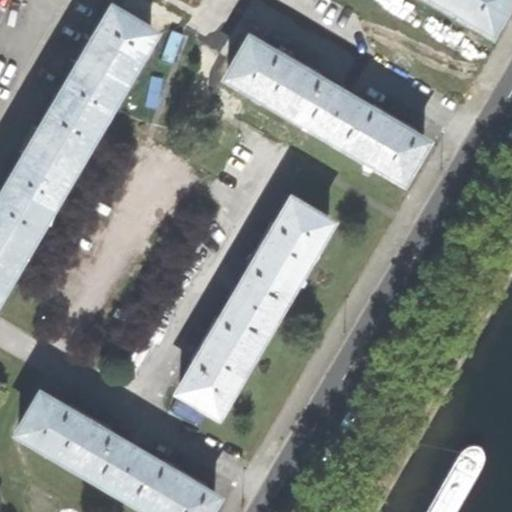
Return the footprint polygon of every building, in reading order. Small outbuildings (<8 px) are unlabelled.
[(441,0),(487,27),(502,0),(441,0)] [(0,278),(148,28),(109,4),(74,63),(29,139),(0,187),(0,278)] [(226,74),(319,129),(340,93),(303,70),(305,65),(297,60),(290,56),(287,61),(247,37),(226,74)] [(319,129),(398,178),(420,140),(399,129),(403,123),(394,118),(386,113),(383,119),(340,93),(319,129)] [(176,390),(211,411),(325,223),(287,200),(265,237),(260,234),(255,243),(250,251),(256,255),(209,333),(204,330),(199,339),(194,347),(200,350),(176,390)] [(13,427),(153,511),(202,511),(211,498),(186,482),(189,477),(181,472),(174,468),(171,474),(92,427),(95,422),(86,416),(78,411),(75,416),(34,392),(13,427)]
